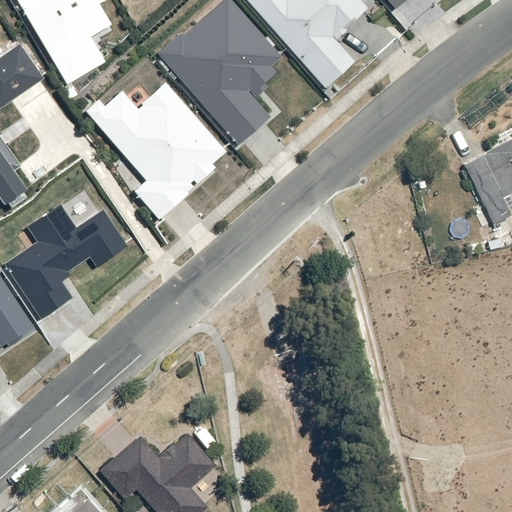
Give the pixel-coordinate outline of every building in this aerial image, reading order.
[(13,0),(65,87),(105,63),(91,39),(111,27),(99,5),(107,0),(13,0)] [(180,33),(156,54),(236,146),(267,119),(251,100),(265,88),(262,84),(274,74),(269,68),(279,59),(227,0),(223,0),(182,36),(180,33)] [(244,0),(323,88),(352,63),(333,42),(345,32),(343,29),(365,9),(356,0),(244,0)] [(384,0),(394,11),(405,0),(384,0)] [(47,76),(22,43),(0,59),(0,108),(1,110),(47,76)] [(95,102),(82,114),(143,182),(131,193),(157,223),(187,195),(186,194),(213,169),(210,166),(225,154),(164,86),(135,112),(119,95),(102,110),(95,102)] [(511,123),(474,144),(481,155),(460,166),(490,225),(510,214),(508,209),(511,207),(511,123)] [(22,166),(0,134),(0,202),(5,198),(13,208),(35,193),(18,169),(22,166)] [(36,243),(3,266),(39,319),(41,317),(44,321),(73,301),(60,283),(71,276),(69,273),(88,260),(94,270),(128,247),(102,210),(74,229),(58,206),(25,228),(36,243)] [(0,348),(4,345),(6,349),(34,330),(0,280),(0,348)] [(160,453),(145,435),(104,469),(128,498),(138,490),(156,511),(206,511),(210,509),(206,503),(233,481),(192,431),(180,441),(178,439),(160,453)] [(105,511),(93,496),(81,506),(74,497),(55,511),(105,511)]
